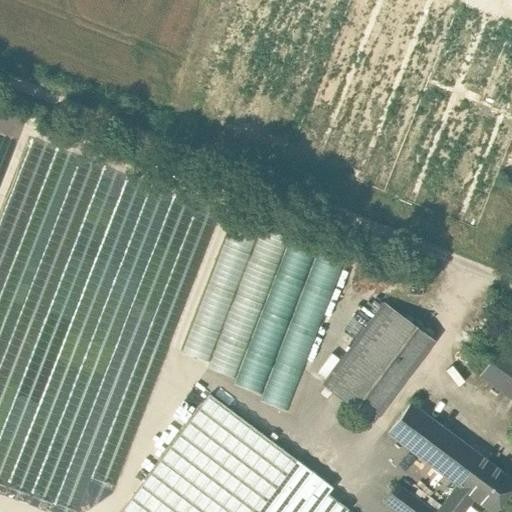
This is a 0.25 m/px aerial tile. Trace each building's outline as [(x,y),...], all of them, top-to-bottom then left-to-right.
[(259,148),(444,202),(475,97),(444,67),(511,50),(511,0),(337,0),(323,15),(335,26),(331,27),(309,50),(302,74),(313,84),(292,88),(296,105),(286,116),(292,122),(277,125),(272,104),(259,148)] [(226,217),(179,364),(293,400),(339,252),(226,217)] [(380,309),(336,367),(359,384),(402,326),(380,309)] [(402,326),(359,384),(386,404),(429,346),(402,326)] [(511,382),(511,353),(499,345),(482,369),(508,388),(511,382)] [(359,384),(336,367),(323,385),(372,422),(386,404),(359,384)] [(209,394),(120,511),(313,511),(332,487),(209,394)] [(440,426),(410,404),(388,434),(418,456),(440,426)] [(489,463),(440,426),(418,456),(458,485),(468,492),(489,463)] [(494,511),(511,488),(511,479),(489,463),(468,492),(474,498),(494,511)] [(468,492),(458,485),(448,498),(465,510),(474,498),(468,492)] [(431,511),(400,489),(388,504),(399,511),(431,511)] [(437,511),(463,511),(465,510),(448,498),(437,511)]
